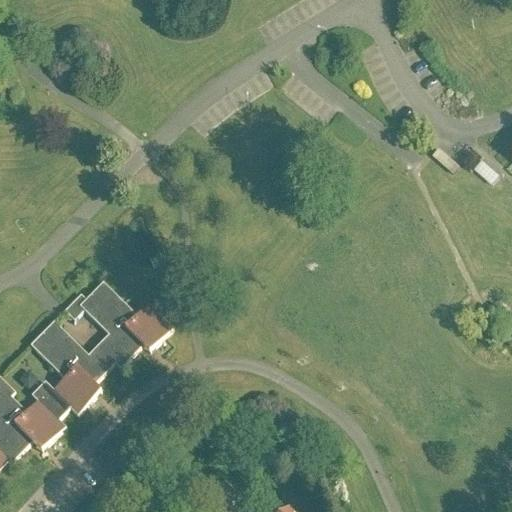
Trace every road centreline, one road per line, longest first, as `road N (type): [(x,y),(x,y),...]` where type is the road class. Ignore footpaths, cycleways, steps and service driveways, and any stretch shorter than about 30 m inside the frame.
road 1 (residential): [(394,511),(346,425),(248,367),(205,369),(144,394),(28,511)]
road 2 (residential): [(0,286),(32,270),(194,103),(366,0)]
